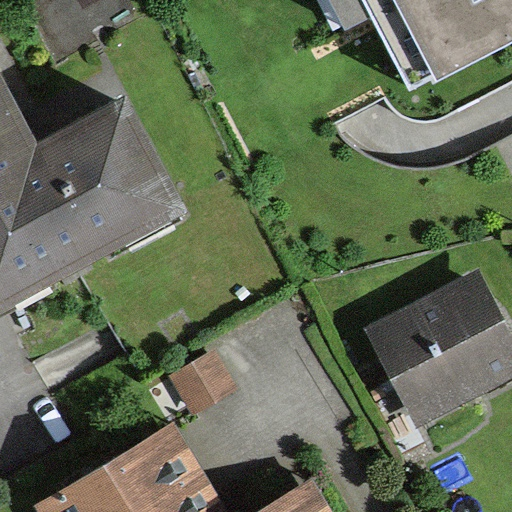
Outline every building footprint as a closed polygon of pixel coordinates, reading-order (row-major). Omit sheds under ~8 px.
[(511,0),(343,0),(392,95),(511,33),(511,0)] [(0,100),(0,295),(51,270),(170,206),(117,106),(28,154),(0,100)] [(456,398),(511,369),(465,282),(374,329),(414,405),(450,386),(456,398)] [(205,356),(170,377),(192,411),(226,390),(205,356)] [(61,511),(196,511),(150,436),(52,495),(61,511)] [(253,511),(300,511),(288,491),(253,511)]
